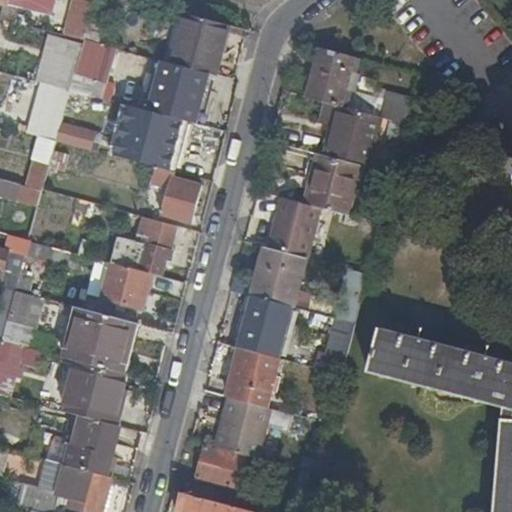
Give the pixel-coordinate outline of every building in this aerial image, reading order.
[(8,4),(23,9),(57,17),(61,0),(0,0),(0,2),(5,4),(8,4)] [(23,9),(8,4),(4,18),(20,22),(23,9)] [(168,47),(178,50),(188,13),(178,11),(168,47)] [(73,19),(68,35),(85,39),(92,15),(84,13),(82,20),(73,19)] [(188,13),(178,50),(175,62),(213,73),(216,73),(229,23),(188,13)] [(86,39),(85,39),(78,66),(72,89),(74,89),(96,95),(100,82),(92,80),(93,75),(106,79),(116,47),(86,39)] [(323,47),(310,97),(329,102),(343,106),(356,55),(323,47)] [(48,83),(70,89),(72,89),(78,66),(54,60),(48,83)] [(164,60),(160,73),(209,86),(213,73),(175,62),(164,60)] [(160,73),(151,110),(189,120),(199,123),(209,86),(160,73)] [(10,76),(6,106),(28,110),(32,79),(10,76)] [(391,118),(409,123),(415,97),(386,90),(380,115),(391,118)] [(43,95),(33,133),(58,140),(69,101),(43,95)] [(365,166),(378,115),(343,106),(329,102),(325,123),(337,126),(329,157),(362,165),(365,166)] [(392,150),(401,153),(409,123),(391,118),(385,141),(393,143),(392,150)] [(206,134),(208,125),(199,123),(189,120),(177,163),(201,170),(210,135),(206,134)] [(65,126),(61,141),(79,146),(83,131),(65,126)] [(73,154),(55,150),(51,166),(69,170),(73,154)] [(349,215),(362,165),(329,157),(323,155),(321,155),(308,204),(322,208),(349,215)] [(0,194),(18,200),(22,184),(5,179),(0,177),(0,194)] [(193,221),(203,185),(173,177),(163,214),(193,221)] [(309,257),(322,208),(308,204),(285,198),(271,247),(309,257)] [(373,202),(368,220),(382,223),(387,205),(373,202)] [(102,231),(96,257),(99,258),(114,262),(155,273),(165,275),(177,227),(143,218),(136,241),(102,231)] [(8,220),(5,232),(12,235),(21,237),(29,240),(31,240),(34,227),(8,220)] [(12,272),(21,237),(12,235),(8,250),(0,248),(0,285),(1,285),(5,270),(12,272)] [(72,251),(31,240),(27,253),(68,263),(72,251)] [(258,279),(253,296),(295,307),(308,259),(267,248),(261,269),(267,271),(264,281),(258,279)] [(104,297),(114,262),(99,258),(90,293),(104,297)] [(114,262),(104,297),(104,298),(145,309),(155,273),(114,262)] [(253,296),(258,279),(237,273),(232,290),(252,296),(253,296)] [(13,305),(17,290),(8,287),(1,285),(0,285),(0,337),(2,338),(3,339),(4,338),(13,305)] [(346,321),(356,324),(364,293),(343,287),(336,318),(346,321)] [(47,298),(18,290),(17,290),(13,305),(4,338),(3,339),(4,340),(20,344),(33,348),(47,298)] [(285,341),(295,307),(253,296),(252,296),(243,330),(285,341)] [(80,306),(66,357),(81,360),(121,371),(134,321),(80,306)] [(129,373),(142,323),(134,321),(121,371),(129,373)] [(346,321),(333,370),(343,373),(356,324),(346,321)] [(511,511),(511,362),(381,328),(370,371),(374,373),(506,407),(496,511),(511,511)] [(20,344),(4,340),(3,339),(3,342),(0,352),(0,355),(15,360),(20,344)] [(243,347),(230,397),(268,407),(282,357),(243,347)] [(125,386),(129,373),(121,371),(81,360),(67,410),(80,414),(115,423),(125,386)] [(125,386),(115,423),(121,425),(128,402),(133,404),(137,389),(125,386)] [(268,407),(230,397),(216,447),(259,458),(267,426),(290,432),(295,414),(268,407)] [(107,475),(121,425),(115,423),(80,414),(66,464),(68,465),(70,465),(107,475)] [(239,488),(247,457),(207,446),(198,478),(239,488)] [(97,511),(103,511),(113,477),(107,475),(70,465),(68,465),(60,494),(61,495),(74,498),(72,505),(97,511)] [(305,470),(294,511),(306,511),(317,474),(305,470)] [(26,485),(20,506),(43,511),(56,511),(61,495),(60,494),(26,485)] [(197,485),(193,495),(213,500),(215,489),(197,485)] [(258,511),(213,500),(193,495),(184,493),(179,511),(258,511)]
